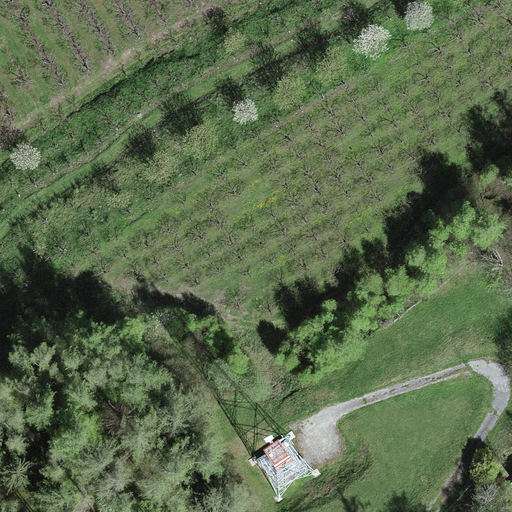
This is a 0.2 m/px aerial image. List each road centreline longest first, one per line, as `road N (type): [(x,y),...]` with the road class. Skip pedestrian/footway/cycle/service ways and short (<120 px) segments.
road 1 (track): [(511,152),(423,208),(314,295),(244,311),(116,277),(0,306)]
road 2 (track): [(432,511),(499,420),(505,378),(480,370),(440,377),(303,428)]
